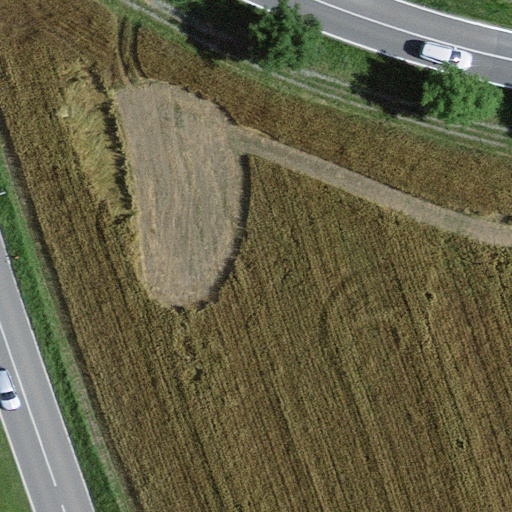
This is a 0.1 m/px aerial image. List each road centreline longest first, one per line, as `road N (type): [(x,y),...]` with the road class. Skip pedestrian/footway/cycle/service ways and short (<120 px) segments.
road 1 (tertiary): [(511,55),(411,37),(318,0)]
road 2 (tertiary): [(0,322),(64,511)]
